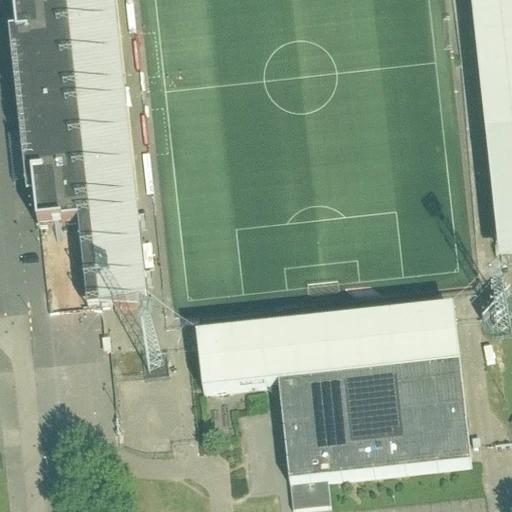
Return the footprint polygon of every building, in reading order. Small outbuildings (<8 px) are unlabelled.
[(13,0),(18,37),(18,39),(20,51),(32,168),(34,186),(36,202),(39,233),(40,232),(56,231),(62,230),(128,223),(128,221),(128,220),(127,220),(124,190),(122,174),(122,173),(115,111),(115,110),(114,93),(107,31),(107,30),(105,14),(104,1),(103,0),(13,0)] [(511,279),(511,0),(471,0),(494,195),(495,200),(500,281),(511,279)] [(100,299),(102,314),(150,309),(150,308),(148,294),(147,294),(100,299)] [(321,333),(295,336),(297,347),(457,330),(456,319),(439,321),(433,321),(387,326),(381,327),(327,333),(321,333)] [(502,334),(510,327),(507,324),(499,331),(502,334)] [(267,339),(264,340),(268,382),(269,393),(280,391),(291,492),(293,511),(331,511),(329,488),(355,485),(472,472),(471,454),(457,330),(297,347),(295,336),(273,339),(267,339)] [(215,345),(199,347),(200,362),(203,389),(204,391),(204,395),(205,400),(227,397),(232,397),(268,393),(269,393),(268,382),(264,340),(221,344),(215,345)] [(150,366),(159,370),(161,367),(152,362),(150,366)] [(103,511),(102,495),(88,497),(89,511),(103,511)]
